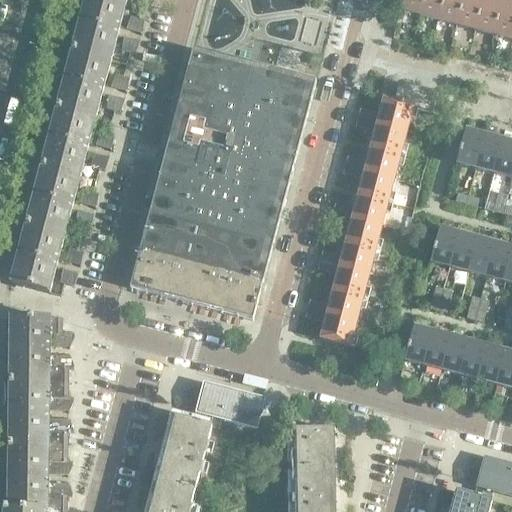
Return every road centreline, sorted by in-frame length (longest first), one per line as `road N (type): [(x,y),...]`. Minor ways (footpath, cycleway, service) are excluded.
road 1 (residential): [(257,369),(361,0)]
road 2 (residential): [(135,340),(102,317),(189,0)]
road 3 (residential): [(91,511),(135,340)]
road 4 (residential): [(418,413),(257,369)]
road 5 (residential): [(257,369),(135,340)]
